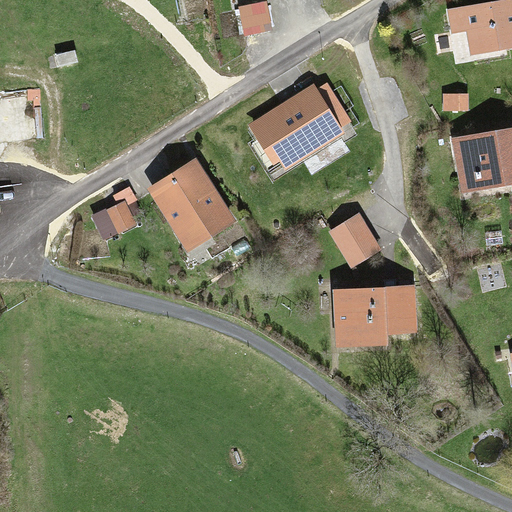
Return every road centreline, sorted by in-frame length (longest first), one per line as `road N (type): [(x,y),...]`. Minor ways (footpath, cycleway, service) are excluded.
road 1 (track): [(0,259),(181,314),(255,346),(406,461),(506,511)]
road 2 (residential): [(0,249),(396,0)]
